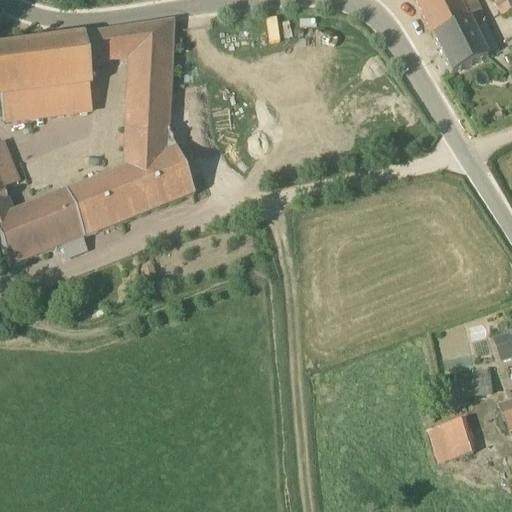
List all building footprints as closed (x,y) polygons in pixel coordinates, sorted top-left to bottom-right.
[(413,0),(451,77),(490,58),(476,30),(487,24),(474,0),(413,0)] [(511,0),(491,0),(501,20),(511,14),(511,0)] [(167,131),(173,24),(84,37),(0,48),(0,101),(91,90),(90,67),(124,62),(121,174),(12,221),(0,187),(0,245),(10,270),(194,198),(168,132),(168,131),(167,131)] [(511,335),(495,341),(491,342),(499,366),(511,361),(511,403),(496,408),(508,438),(511,436),(511,335)] [(490,372),(473,374),(477,403),(494,401),(490,372)]
